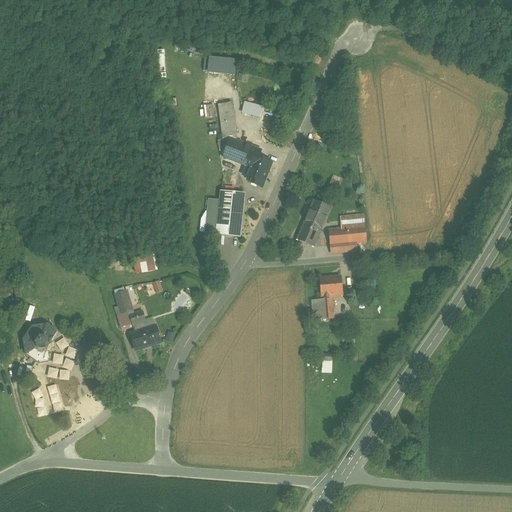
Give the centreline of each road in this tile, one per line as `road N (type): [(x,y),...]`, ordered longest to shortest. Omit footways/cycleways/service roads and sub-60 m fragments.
road 1 (unclassified): [(165,405),(180,360),(257,253),(338,58),(360,39)]
road 2 (secondary): [(511,215),(337,482)]
road 3 (unclassified): [(511,487),(337,482)]
road 4 (unclassified): [(337,482),(164,472)]
road 5 (unclassified): [(32,469),(110,413),(136,403),(165,405)]
road 6 (unclassified): [(32,469),(164,472)]
